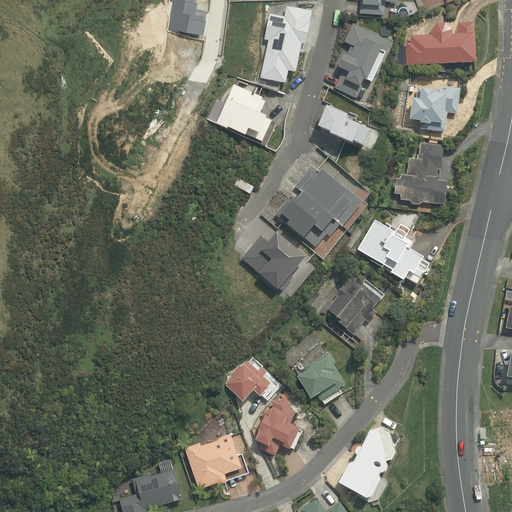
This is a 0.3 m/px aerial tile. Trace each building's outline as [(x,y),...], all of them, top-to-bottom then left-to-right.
[(359,0),(358,14),(384,16),(385,2),(397,3),(396,0),(359,0)] [(289,19),(270,15),(265,40),(269,41),(261,80),(288,86),(291,73),(302,76),(309,47),(314,48),(321,14),(291,8),(289,19)] [(352,23),(343,41),(351,46),(346,55),(343,54),(337,67),(341,70),(334,88),(355,99),(364,80),(371,83),(390,41),(352,23)] [(474,34),(475,23),(459,23),(456,35),(452,35),(452,30),(446,24),(437,24),(431,31),(431,36),(411,37),(411,44),(406,44),(406,47),(399,47),(395,67),(407,66),(407,65),(476,63),(476,34),(474,34)] [(255,98),(252,97),(253,95),(235,86),(217,124),(228,130),(228,128),(247,137),(247,136),(259,141),(258,144),(267,147),(278,119),(267,115),(271,104),(262,100),(263,98),(256,95),(255,98)] [(420,129),(445,132),(448,112),(458,113),(461,89),(440,86),(440,91),(418,88),(416,100),(413,99),(411,120),(420,122),(420,129)] [(327,106),(318,127),(331,132),(330,134),(352,144),(353,142),(363,146),(370,131),(359,127),(359,125),(346,119),(348,115),(327,106)] [(422,202),(444,205),(447,181),(437,180),(437,176),(437,169),(441,170),(443,146),(421,145),(420,160),(409,159),(408,177),(401,176),(401,180),(396,180),(395,194),(401,194),(401,200),(410,201),(412,204),(419,205),(422,202)] [(264,166),(266,162),(263,159),(265,154),(259,150),(249,167),(256,171),(260,164),(264,166)] [(288,198),(275,214),(292,229),(291,230),(300,238),(302,237),(314,247),(325,233),(328,236),(339,225),(342,227),(362,202),(347,189),(346,190),(321,170),(316,173),(310,168),(294,186),(300,191),(292,200),(288,198)] [(270,222),(260,215),(254,223),(265,230),(270,222)] [(394,237),(393,236),(394,233),(376,221),(358,250),(393,270),(392,273),(404,281),(406,277),(417,284),(424,274),(428,269),(430,265),(422,261),(424,258),(409,249),(414,241),(407,237),(407,236),(410,231),(406,228),(401,225),(398,230),(398,231),(397,232),(394,237)] [(245,260),(265,277),(283,291),(311,257),(283,235),(274,246),(263,238),(245,260)] [(333,319),(354,335),(365,320),(369,323),(377,312),(374,310),(382,300),(353,278),(346,287),(344,285),(337,294),(339,295),(328,310),(336,316),(333,319)] [(316,325),(319,322),(314,317),(311,321),(316,325)] [(330,352),(306,367),(309,371),(298,378),(311,400),(318,396),(320,400),(347,384),(334,364),(336,363),(330,352)] [(226,384),(243,399),(251,388),(265,401),(280,386),(260,368),(262,367),(252,356),(231,373),(233,376),(226,384)] [(255,446),(276,456),(281,445),(290,450),(301,428),(290,423),(296,412),(291,410),(287,397),(272,402),(274,408),(262,412),(265,421),(261,422),(257,429),(261,430),(256,440),(258,441),(255,446)] [(346,487),(374,503),(379,501),(388,484),(386,479),(394,464),(399,464),(403,457),(401,451),(406,442),(389,432),(378,435),(360,467),(358,466),(346,487)] [(186,448),(200,489),(218,483),(219,486),(229,483),(226,474),(243,468),(231,434),(219,438),(220,440),(201,447),(200,443),(186,448)] [(173,470),(170,460),(159,463),(162,473),(150,477),(149,475),(133,480),(137,494),(120,499),(123,511),(146,511),(146,510),(183,500),(175,470),(173,470)] [(302,511),(347,511),(341,502),(328,511),(321,502),(319,504),(316,499),(301,510),(302,511)]
